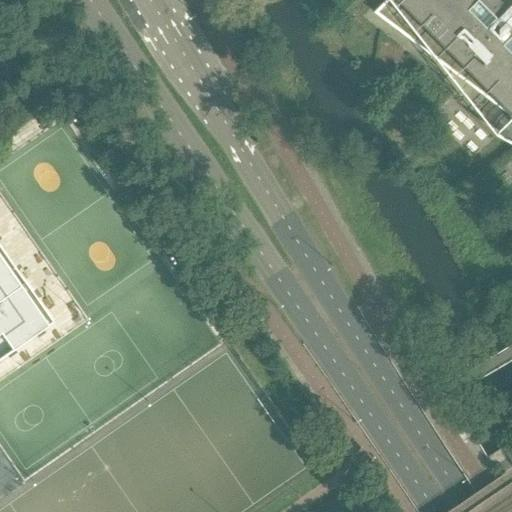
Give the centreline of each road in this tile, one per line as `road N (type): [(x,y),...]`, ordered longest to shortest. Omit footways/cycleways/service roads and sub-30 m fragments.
road 1 (primary): [(92,0),(436,511)]
road 2 (primary): [(465,511),(148,0)]
